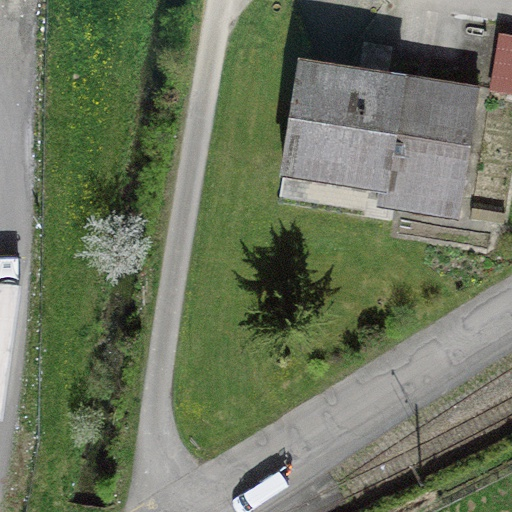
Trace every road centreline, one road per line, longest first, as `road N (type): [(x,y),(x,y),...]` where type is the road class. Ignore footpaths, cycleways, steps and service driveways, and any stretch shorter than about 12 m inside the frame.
road 1 (track): [(216,0),(159,386),(164,511)]
road 2 (unclassified): [(511,312),(187,511)]
